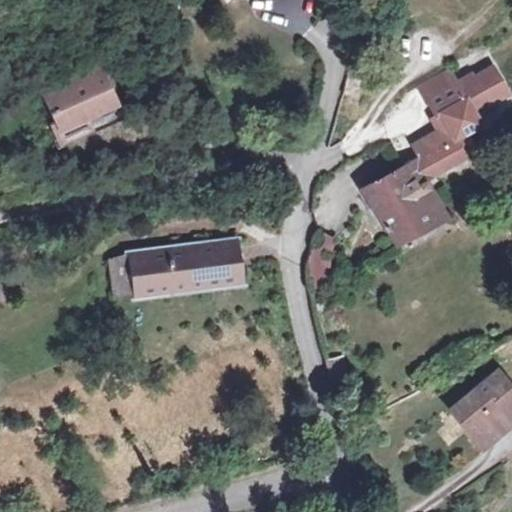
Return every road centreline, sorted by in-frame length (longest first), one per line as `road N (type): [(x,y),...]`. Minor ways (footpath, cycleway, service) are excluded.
road 1 (residential): [(335,468),(291,265),(329,85),(337,0)]
road 2 (residential): [(191,511),(335,468)]
